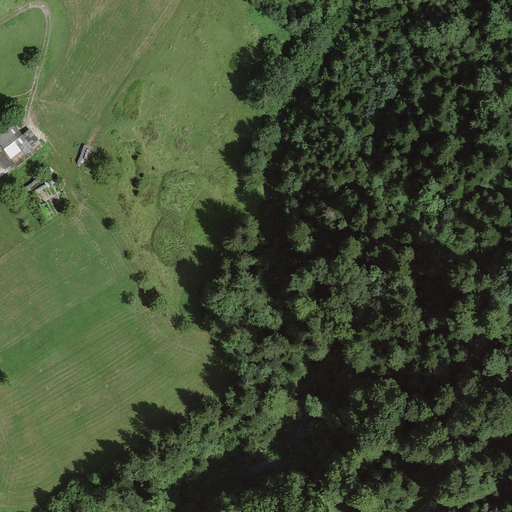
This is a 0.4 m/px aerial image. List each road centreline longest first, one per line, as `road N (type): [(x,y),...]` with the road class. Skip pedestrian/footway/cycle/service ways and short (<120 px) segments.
road 1 (track): [(419,511),(453,469),(454,402),(469,365),(511,314)]
road 2 (track): [(0,23),(38,3),(46,10),(49,32),(24,123)]
